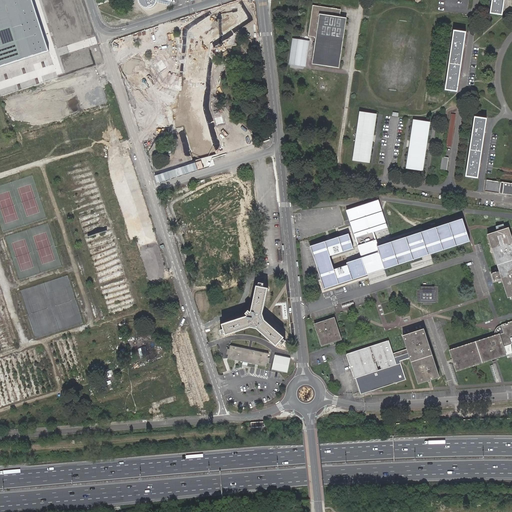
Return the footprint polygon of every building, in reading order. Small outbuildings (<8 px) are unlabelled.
[(0,0),(0,67),(49,51),(32,0),(0,0)] [(138,0),(139,2),(140,3),(141,6),(143,7),(145,8),(147,9),(148,9),(151,8),(153,7),(155,5),(156,4),(157,0),(165,0),(172,1),(171,0),(138,0)] [(503,14),(505,0),(492,0),(491,12),(503,14)] [(212,158),(199,112),(200,97),(205,46),(249,18),(237,1),(186,34),(180,95),(158,93),(138,62),(121,72),(143,107),(147,112),(172,115),(178,115),(192,164),(212,158)] [(313,5),(309,35),(316,36),(313,64),(340,67),(346,17),(340,16),(341,8),(313,5)] [(457,92),(466,32),(454,30),(445,90),(457,92)] [(307,41),(294,39),(291,61),(305,63),(309,41),(307,41)] [(55,71),(27,78),(29,85),(57,78),(55,71)] [(358,132),(357,140),(354,161),(370,163),(377,114),(361,111),(358,132)] [(451,114),(446,146),(447,146),(450,147),(455,115),(454,114),(451,114)] [(487,119),(475,117),(466,176),(478,178),(487,119)] [(423,171),(426,150),(427,143),(430,122),(414,120),(407,169),(423,171)] [(511,183),(487,180),(486,191),(511,194),(511,183)] [(375,254),(380,252),(378,247),(382,245),(377,230),(386,227),(378,201),(347,211),(355,237),(369,233),(370,239),(351,245),(352,248),(371,242),(375,254)] [(420,233),(428,254),(469,241),(462,220),(420,233)] [(506,296),(511,295),(511,294),(511,237),(511,236),(509,228),(500,231),(488,235),(500,271),(491,273),(494,281),(500,278),(502,278),(502,279),(506,296)] [(385,268),(428,254),(420,233),(382,245),(378,247),(380,252),(383,264),(385,268)] [(316,260),(328,255),(344,250),(352,248),(351,245),(348,235),(311,247),(316,260)] [(344,250),(348,263),(356,260),(352,248),(344,250)] [(362,264),(364,270),(367,269),(381,264),(383,264),(380,252),(375,254),(360,258),(362,264)] [(362,264),(360,258),(356,260),(348,263),(349,266),(333,271),(328,255),(316,260),(322,281),(325,287),(366,274),(364,270),(362,264)] [(68,274),(66,321),(71,322),(71,325),(74,325),(83,322),(83,319),(72,288),(72,286),(68,274)] [(421,285),(420,300),(438,302),(439,286),(421,285)] [(263,313),(268,288),(257,286),(251,312),(249,310),(246,313),(248,315),(247,316),(223,324),(226,335),(250,327),(256,328),(276,345),(284,337),(264,320),(263,313)] [(197,294),(202,318),(212,316),(207,292),(197,294)] [(342,340),(334,317),(314,324),(321,346),(342,340)] [(511,341),(511,338),(511,337),(511,321),(500,325),(497,329),(496,335),(500,334),(503,346),(511,343),(511,341)] [(403,336),(407,349),(410,358),(419,383),(430,380),(439,376),(424,329),(414,333),(403,336)] [(506,355),(503,346),(500,334),(496,335),(450,350),(453,361),(456,371),(494,358),(506,355)] [(406,380),(401,363),(397,364),(393,353),(389,340),(346,354),(360,394),(396,383),(406,380)] [(230,345),(230,349),(227,348),(226,354),(228,354),(228,358),(265,366),(266,362),(268,363),(269,358),(267,357),(268,353),(230,345)] [(397,364),(401,363),(400,361),(402,361),(408,359),(410,358),(407,349),(393,353),(397,364)] [(218,365),(220,372),(227,370),(225,363),(218,365)] [(159,379),(140,384),(141,391),(127,395),(130,405),(164,396),(159,379)]
